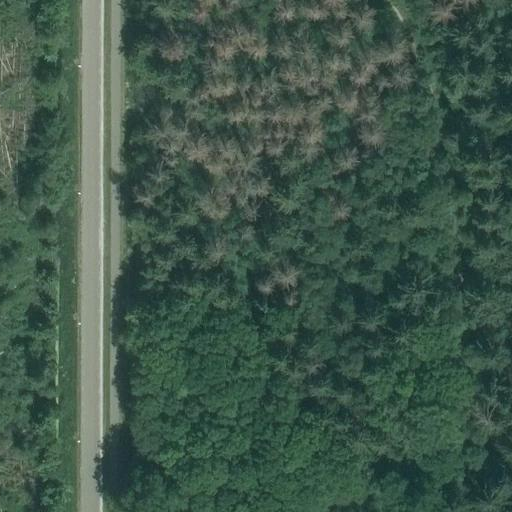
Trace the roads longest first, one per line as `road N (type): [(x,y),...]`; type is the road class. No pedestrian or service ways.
road 1 (track): [(463,511),(458,303),(437,121),(420,51),(392,0)]
road 2 (unclassified): [(89,511),(90,0)]
